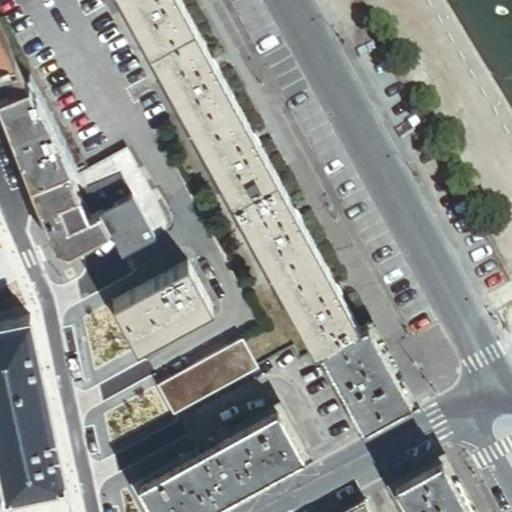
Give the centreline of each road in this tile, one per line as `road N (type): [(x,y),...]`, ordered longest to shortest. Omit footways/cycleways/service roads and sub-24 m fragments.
road 1 (residential): [(288,0),(480,356),(494,398)]
road 2 (residential): [(96,511),(51,304),(0,176)]
road 3 (residential): [(279,511),(494,398)]
